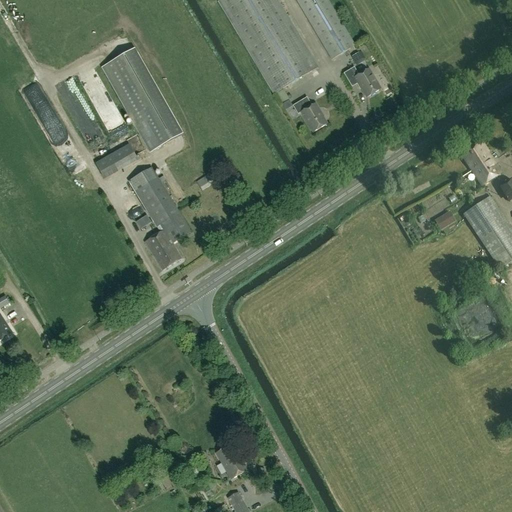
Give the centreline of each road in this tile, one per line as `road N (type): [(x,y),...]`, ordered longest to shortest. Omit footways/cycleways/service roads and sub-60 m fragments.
road 1 (primary): [(188,298),(511,83)]
road 2 (tertiary): [(309,511),(188,298)]
road 3 (primary): [(0,422),(188,298)]
